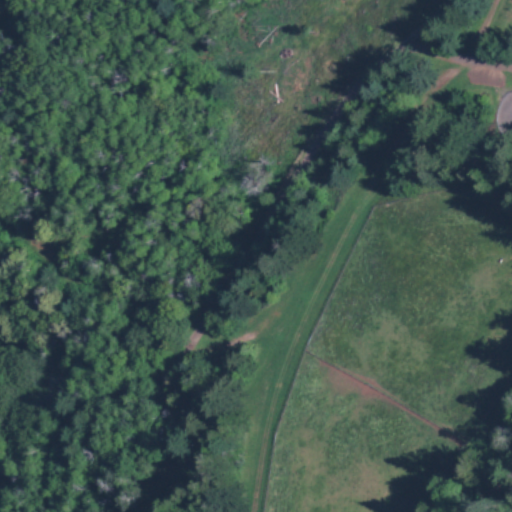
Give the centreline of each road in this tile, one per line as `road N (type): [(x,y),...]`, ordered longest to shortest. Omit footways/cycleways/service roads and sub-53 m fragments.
road 1 (track): [(138,511),(125,418),(253,334),(469,28),(480,0)]
road 2 (residential): [(39,511),(125,418)]
